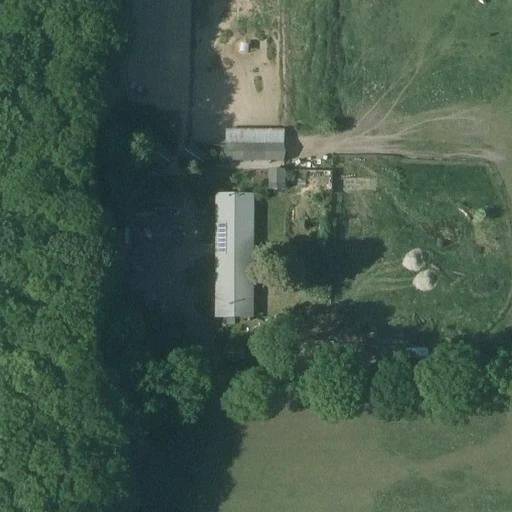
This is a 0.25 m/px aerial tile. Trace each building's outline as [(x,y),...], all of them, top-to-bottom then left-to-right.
[(119,144),(109,158),(125,168),(131,173),(141,158),(135,154),(119,144)] [(157,145),(147,159),(163,170),(166,172),(175,158),(173,156),(157,145)] [(191,145),(181,159),(197,169),(201,172),(210,158),(206,155),(191,145)] [(286,146),(227,146),(227,163),(286,162),(286,146)] [(268,189),(268,193),(286,193),(286,189),(286,171),(268,171),(268,189)] [(118,174),(108,188),(123,199),(127,202),(137,188),(133,185),(118,174)] [(250,196),(218,196),(218,315),(250,315),(250,196)] [(109,316),(104,319),(113,333),(117,330),(133,320),(125,306),(109,316)] [(284,319),(267,319),(267,337),(284,337),(284,319)] [(126,342),(111,353),(122,366),(137,355),(141,352),(132,339),(126,342)] [(224,366),(243,367),(244,350),(224,350),(224,366)] [(264,350),(264,365),(285,366),(286,350),(264,350)]
